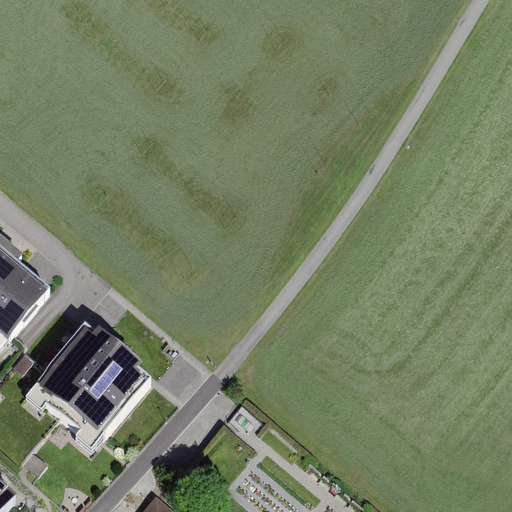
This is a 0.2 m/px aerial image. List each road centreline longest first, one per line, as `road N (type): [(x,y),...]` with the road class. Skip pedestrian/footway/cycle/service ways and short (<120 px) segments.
road 1 (residential): [(482,0),(321,255),(102,511)]
road 2 (residential): [(98,289),(0,205)]
